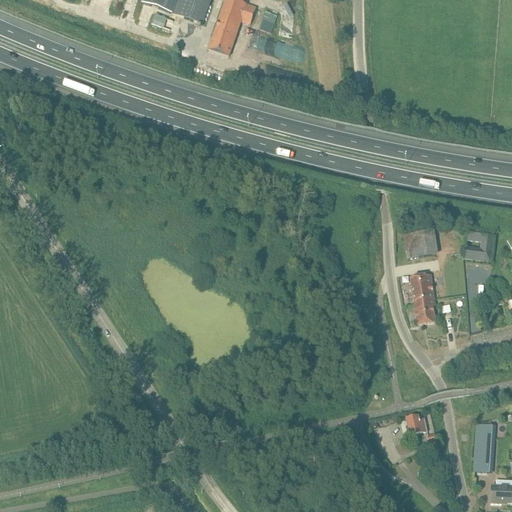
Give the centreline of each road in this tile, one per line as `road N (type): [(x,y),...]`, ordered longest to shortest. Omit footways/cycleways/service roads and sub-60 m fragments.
road 1 (motorway): [(0,54),(205,131),(347,167),(511,195)]
road 2 (motorway): [(511,169),(290,125),(136,80),(0,27)]
road 3 (unclassified): [(424,360),(393,303),(358,8)]
road 4 (secondary): [(228,511),(61,259)]
road 5 (unclassified): [(465,511),(443,392),(424,360)]
